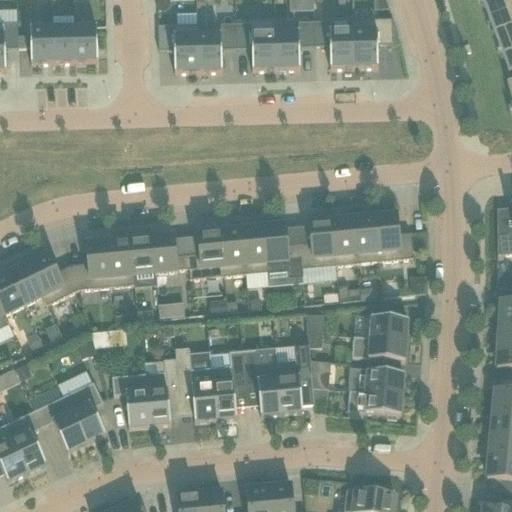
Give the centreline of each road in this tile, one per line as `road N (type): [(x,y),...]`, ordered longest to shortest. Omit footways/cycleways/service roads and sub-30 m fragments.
road 1 (residential): [(447,169),(59,209),(0,237)]
road 2 (residential): [(434,463),(299,458),(131,482),(66,511)]
road 3 (residential): [(133,120),(439,111)]
road 4 (residential): [(434,463),(447,169)]
road 5 (residential): [(0,124),(133,120)]
road 6 (residential): [(133,120),(130,0)]
